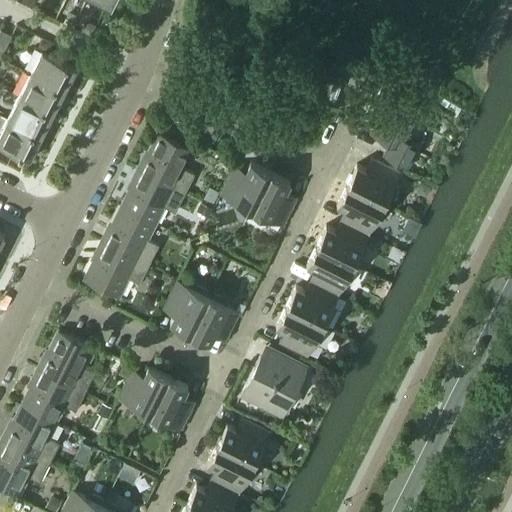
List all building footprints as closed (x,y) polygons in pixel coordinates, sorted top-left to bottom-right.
[(83,24),(80,30),(81,30),(90,35),(95,25),(90,22),(83,24)] [(0,28),(0,56),(11,34),(0,28)] [(28,73),(63,91),(75,67),(53,55),(59,45),(42,37),(37,47),(40,49),(28,73)] [(63,91),(28,73),(17,96),(52,113),(63,91)] [(407,138),(422,108),(386,90),(378,106),(382,108),(370,132),(390,142),(384,154),(408,166),(419,144),(407,138)] [(52,113),(17,96),(6,118),(40,136),(52,113)] [(40,136),(6,118),(0,129),(0,143),(29,158),(40,136)] [(136,168),(184,192),(194,172),(184,167),(193,150),(157,132),(144,157),(142,156),(136,168)] [(356,163),(346,184),(383,203),(388,205),(394,194),(391,188),(393,185),(399,171),(370,157),(365,168),(356,163)] [(234,164),(220,193),(233,200),(236,201),(237,208),(248,213),(251,209),(270,171),(250,161),(246,170),(234,164)] [(184,192),(136,168),(130,180),(132,181),(120,205),(156,223),(164,207),(175,212),(184,192)] [(251,209),(248,213),(260,219),(266,216),(269,218),(282,224),(297,195),(286,190),(290,181),(270,171),(251,209)] [(421,181),(417,188),(419,191),(425,195),(429,186),(421,181)] [(346,184),(336,204),(344,208),(339,219),(368,233),(375,221),(376,218),(383,217),(388,205),(383,203),(346,184)] [(219,192),(209,188),(202,200),(212,206),(219,192)] [(200,201),(196,210),(208,216),(212,207),(200,201)] [(156,223),(120,205),(108,228),(107,227),(100,240),(148,264),(158,244),(148,239),(156,223)] [(408,216),(401,230),(414,236),(421,222),(408,216)] [(326,224),(315,245),(353,264),(358,266),(363,255),(361,249),(362,245),(368,233),(339,219),(335,228),(326,224)] [(148,264),(100,240),(95,252),(96,252),(84,277),(120,295),(129,278),(139,283),(148,264)] [(315,245),(305,264),(314,269),(309,279),(338,294),(344,282),(346,278),(352,277),(358,266),(353,264),(315,245)] [(177,279),(162,308),(173,313),(169,322),(189,332),(210,290),(199,284),(193,287),(189,285),(177,279)] [(295,285),(285,305),(323,324),(327,327),(333,315),(330,309),(332,306),(338,294),(309,279),(304,289),(295,285)] [(210,290),(189,332),(209,342),(214,334),(224,339),(239,310),(226,303),(222,302),(221,295),(210,290)] [(285,305),(275,325),(283,329),(278,341),(307,356),(314,342),(315,339),(322,338),(327,327),(323,324),(285,305)] [(37,367),(85,391),(95,371),(85,366),(93,349),(57,331),(45,355),(43,354),(37,367)] [(282,417),(307,365),(265,345),(240,396),(282,417)] [(124,360),(118,373),(126,376),(132,363),(124,360)] [(132,368),(118,397),(131,403),(134,405),(135,411),(147,417),(167,375),(147,365),(143,373),(132,368)] [(85,391),(37,367),(31,378),(32,379),(20,403),(57,422),(65,405),(75,410),(85,391)] [(167,375),(147,417),(158,423),(164,420),(167,422),(180,428),(195,399),(184,394),(188,385),(167,375)] [(110,406),(101,402),(96,412),(105,416),(110,406)] [(57,422),(20,403),(9,427),(7,426),(1,438),(49,462),(59,442),(49,437),(57,422)] [(226,422),(216,443),(254,462),(258,464),(264,453),(261,447),(263,443),(269,430),(240,416),(235,427),(226,422)] [(49,462),(1,438),(0,439),(0,483),(21,494),(29,476),(39,481),(49,462)] [(80,443),(77,451),(87,455),(90,448),(81,443),(80,443)] [(216,443),(206,463),(215,467),(209,478),(238,492),(245,480),(246,476),(253,475),(258,464),(254,462),(216,443)] [(130,481),(136,468),(125,462),(119,475),(130,481)] [(195,483),(185,504),(201,511),(232,511),(231,507),(232,504),(238,492),(209,478),(204,488),(195,483)] [(72,488),(59,511),(98,511),(103,504),(105,499),(94,493),(88,496),(85,494),(72,488)] [(51,493),(44,507),(55,511),(62,499),(51,493)] [(103,504),(98,511),(119,511),(118,511),(117,505),(105,499),(103,504)]
